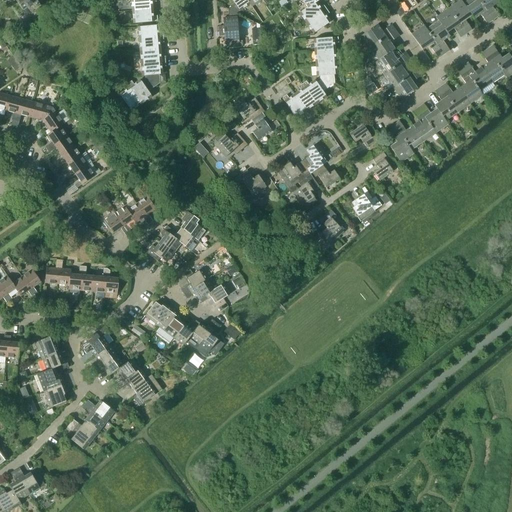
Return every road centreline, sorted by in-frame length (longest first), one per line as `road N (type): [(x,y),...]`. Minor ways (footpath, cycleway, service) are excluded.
road 1 (residential): [(297,136),(250,69),(180,70),(177,0)]
road 2 (residential): [(302,220),(360,178),(327,120)]
road 3 (residential): [(113,253),(56,194),(12,182)]
road 4 (residential): [(84,380),(70,409),(0,473)]
